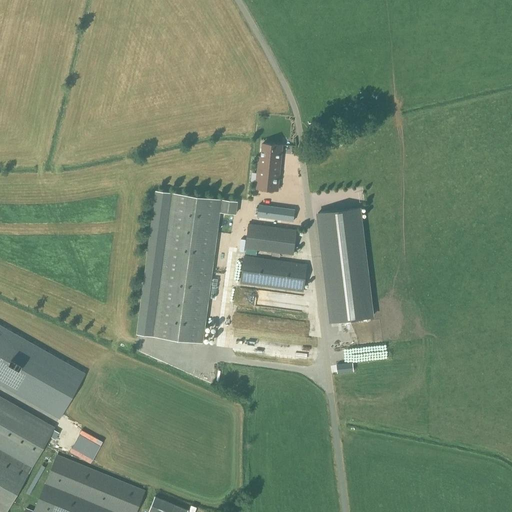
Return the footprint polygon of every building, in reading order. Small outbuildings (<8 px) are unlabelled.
[(338,144),(336,135),(316,139),(318,148),(338,144)] [(267,168),(280,169),(283,145),(263,144),(261,157),(259,156),(258,167),(267,167),(267,168)] [(278,190),(280,169),(267,168),(267,167),(258,167),(256,188),(278,190)] [(137,333),(153,336),(202,342),(220,211),(236,213),(237,201),(173,193),(156,190),(152,219),(137,333)] [(257,217),(294,222),(296,209),(259,204),(257,217)] [(331,322),(372,317),(358,208),(318,213),(331,322)] [(245,248),(293,255),(297,230),(249,224),(245,248)] [(303,291),(307,265),(244,256),(241,283),(303,291)] [(85,373),(0,325),(0,385),(59,419),(85,373)] [(277,354),(277,343),(231,343),(231,354),(277,354)] [(7,511),(55,427),(0,396),(0,510),(3,511),(7,511)] [(72,448),(93,460),(101,446),(80,435),(72,448)] [(57,454),(34,510),(27,507),(24,511),(135,511),(145,489),(57,454)] [(187,511),(189,510),(155,496),(148,511),(187,511)]
